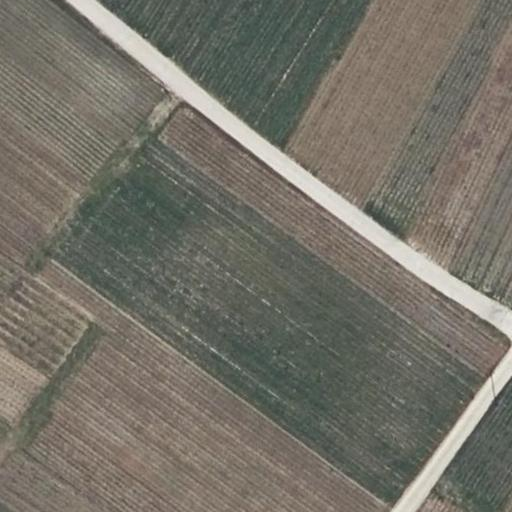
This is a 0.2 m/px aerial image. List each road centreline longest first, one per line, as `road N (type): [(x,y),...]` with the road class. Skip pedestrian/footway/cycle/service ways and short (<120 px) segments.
road 1 (track): [(511,323),(349,213),(78,0)]
road 2 (track): [(402,511),(511,365)]
